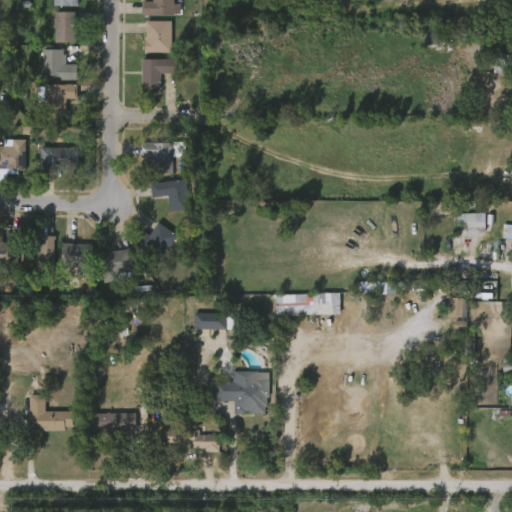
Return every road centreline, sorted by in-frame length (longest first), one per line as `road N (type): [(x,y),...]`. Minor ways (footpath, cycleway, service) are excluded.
road 1 (residential): [(0,492),(511,492)]
road 2 (residential): [(110,0),(110,183)]
road 3 (residential): [(0,203),(89,205),(110,183)]
